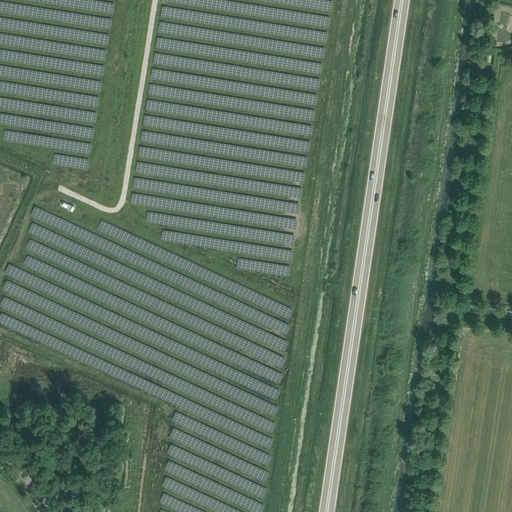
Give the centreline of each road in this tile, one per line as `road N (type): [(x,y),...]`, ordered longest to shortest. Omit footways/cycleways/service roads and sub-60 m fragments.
road 1 (track): [(422,511),(498,8),(511,12)]
road 2 (primary): [(327,511),(402,0)]
